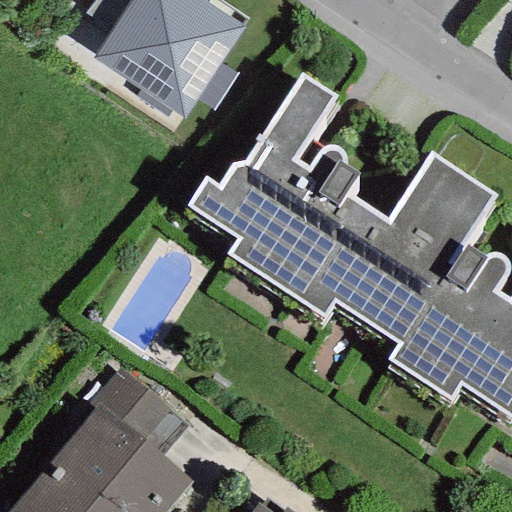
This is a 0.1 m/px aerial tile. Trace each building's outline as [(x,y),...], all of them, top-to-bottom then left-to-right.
[(108,33),(130,0),(95,0),(83,16),(108,33)] [(91,59),(138,91),(134,98),(165,119),(170,112),(182,119),(243,27),(201,0),(130,0),(108,33),(91,59)] [(335,96),(299,73),(244,161),(230,163),(215,185),(204,177),(185,206),(236,239),(225,254),(322,317),(331,302),(382,217),(345,192),(357,173),(344,165),(344,160),(343,155),(339,149),(330,147),(323,148),(317,153),(306,165),(296,159),(335,96)] [(386,219),(382,217),(331,302),(397,344),(386,361),(449,403),(460,387),(511,420),(511,417),(511,288),(506,298),(495,292),(506,276),(509,270),(507,260),(501,255),(490,254),(484,255),(466,245),(494,193),(431,151),(386,219)] [(88,404),(94,410),(99,404),(160,457),(187,426),(120,368),(88,404)] [(6,511),(165,511),(191,482),(160,457),(99,404),(94,410),(6,511)]
